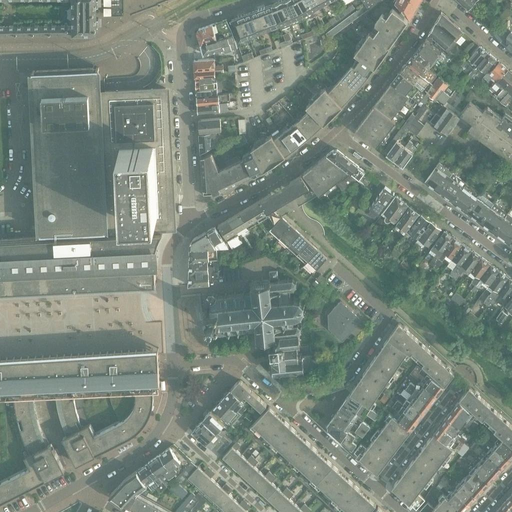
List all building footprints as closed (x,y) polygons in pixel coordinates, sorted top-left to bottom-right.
[(97,0),(0,0),(0,35),(96,34),(96,26),(98,26),(98,18),(96,19),(96,6),(98,6),(97,0)] [(291,26),(303,21),(293,0),(284,0),(282,1),(291,26)] [(293,0),(303,21),(314,15),(312,12),(305,0),(293,0)] [(312,12),(322,7),(317,0),(305,0),(312,12)] [(361,0),(365,4),(326,34),(329,38),(369,9),(377,3),(379,0),(361,0)] [(418,3),(412,0),(396,0),(395,2),(410,19),(410,17),(413,12),(418,3)] [(474,0),(456,0),(468,10),(477,17),(481,13),(472,5),(476,1),(474,0)] [(281,30),(291,26),(282,1),(272,5),(280,26),(279,26),(281,30)] [(270,30),(279,26),(280,26),(272,5),(262,9),(270,30)] [(371,33),(390,47),(390,46),(408,21),(404,17),(393,8),(387,17),(382,14),(375,24),(376,25),(371,33)] [(497,19),(502,24),(511,13),(507,8),(497,19)] [(260,34),(270,30),(262,9),(251,13),(260,34)] [(249,38),(260,34),(251,13),(241,17),(249,38)] [(435,23),(434,24),(453,40),(457,42),(460,46),(466,39),(468,42),(471,39),(464,32),(462,30),(441,13),(435,23)] [(239,42),(249,38),(241,17),(231,21),(239,42)] [(197,32),(201,45),(217,41),(214,35),(220,33),(223,35),(224,39),(234,36),(231,27),(227,19),(227,20),(210,25),(199,29),(197,32)] [(495,35),(506,45),(507,36),(507,21),(495,35)] [(493,23),(489,27),(493,31),(497,27),(493,23)] [(428,35),(426,38),(443,52),(445,49),(448,52),(457,42),(453,40),(434,24),(428,35)] [(371,33),(370,32),(354,53),(358,56),(359,56),(375,67),(390,47),(371,33)] [(217,41),(201,45),(204,55),(225,49),(226,52),(232,50),(238,49),(238,48),(234,36),(224,39),(217,41)] [(425,39),(417,50),(434,63),(438,58),(442,61),(446,57),(425,39)] [(474,41),(466,51),(470,54),(478,45),(474,41)] [(466,63),(474,70),(488,53),(480,46),(466,63)] [(417,50),(413,56),(429,69),(434,63),(417,50)] [(488,53),(474,70),(468,76),(472,80),(479,71),(481,73),(483,71),(485,73),(496,59),(488,53)] [(359,56),(358,56),(353,63),(369,76),(374,68),(375,68),(375,67),(359,56)] [(408,62),(407,63),(431,83),(437,75),(429,69),(413,56),(412,56),(408,62)] [(217,92),(217,95),(222,95),(221,80),(220,80),(219,73),(223,72),(223,66),(215,67),(215,59),(194,60),(195,78),(212,77),(216,77),(216,83),(217,86),(217,89),(217,92)] [(499,62),(496,59),(485,73),(486,74),(483,78),(488,82),(492,78),(497,81),(507,69),(499,62)] [(353,63),(347,71),(362,84),(369,76),(353,63)] [(406,64),(400,72),(416,85),(426,93),(433,84),(431,83),(407,63),(406,64)] [(0,275),(0,290),(156,283),(156,264),(155,259),(156,255),(156,251),(157,246),(158,242),(159,238),(161,234),(163,230),(162,230),(161,231),(157,231),(157,227),(172,226),(166,88),(100,92),(99,83),(99,68),(96,68),(96,69),(35,72),(35,71),(32,71),(41,233),(43,233),(43,232),(46,231),(46,237),(0,239),(1,255),(5,255),(6,269),(2,270),(2,271),(4,271),(4,275),(0,275)] [(511,73),(507,69),(497,81),(501,86),(498,89),(501,91),(511,79),(511,73)] [(341,78),(356,91),(362,84),(347,71),(341,78)] [(392,82),(409,96),(411,97),(419,103),(420,101),(426,93),(416,85),(400,72),(392,82)] [(433,84),(426,93),(430,96),(443,106),(446,101),(456,89),(440,76),(433,84)] [(335,85),(349,99),(356,91),(341,78),(335,85)] [(511,94),(511,79),(501,91),(504,94),(507,91),(509,92),(501,102),(503,105),(511,95),(511,94)] [(386,90),(403,104),(409,96),(392,82),(386,90)] [(196,84),(196,91),(217,89),(217,86),(216,83),(196,84)] [(328,91),(342,106),(343,105),(349,99),(335,85),(329,91),(328,91)] [(306,106),(310,109),(324,123),(342,106),(328,91),(329,91),(325,87),(306,106)] [(386,90),(380,98),(398,111),(403,104),(386,90)] [(222,95),(217,95),(197,97),(197,105),(226,102),(230,102),(230,93),(226,93),(227,94),(222,95)] [(426,93),(420,101),(423,103),(425,105),(428,102),(427,101),(430,96),(426,93)] [(398,111),(380,98),(374,105),(392,119),(398,111)] [(511,135),(509,133),(510,131),(502,125),(501,127),(497,125),(503,117),(487,106),(486,107),(485,107),(483,110),(470,101),(461,112),(462,113),(463,114),(473,120),(472,121),(473,121),(474,121),(474,122),(469,128),(511,159),(511,170),(511,172),(511,173),(511,135)] [(226,102),(197,105),(198,113),(220,111),(229,110),(228,106),(232,106),(232,102),(230,102),(226,102)] [(421,105),(419,108),(424,112),(428,107),(427,106),(425,105),(423,103),(421,105)] [(392,119),(374,105),(355,130),(377,146),(395,122),(392,119)] [(444,106),(438,115),(453,126),(460,118),(447,108),(444,106)] [(310,109),(303,116),(316,130),(323,124),(324,123),(310,109)] [(397,141),(405,130),(414,118),(415,116),(412,114),(384,151),(387,154),(397,141)] [(453,126),(438,115),(437,114),(431,122),(447,135),(453,126)] [(303,116),(296,122),(309,137),(316,130),(303,116)] [(199,120),(200,132),(221,130),(220,118),(199,120)] [(414,118),(405,130),(421,142),(422,140),(417,136),(424,125),(418,121),(414,118)] [(246,134),(245,119),(238,119),(239,134),(246,134)] [(289,128),(301,143),(309,137),(296,122),(289,128)] [(289,128),(281,133),(293,149),(301,143),(289,128)] [(274,139),(285,155),(293,149),(281,133),(279,130),(272,134),(274,138),(274,139)] [(200,135),(201,154),(216,146),(216,143),(224,141),(222,132),(216,132),(200,135)] [(252,149),(263,171),(285,155),(274,139),(274,138),(272,134),(252,149)] [(397,141),(387,154),(395,160),(405,147),(397,141)] [(405,147),(395,160),(403,166),(404,166),(413,153),(405,147)] [(245,158),(253,175),(263,171),(251,150),(243,154),(245,158)] [(327,155),(351,173),(352,174),(338,185),(342,191),(358,179),(359,180),(365,171),(358,166),(337,150),(333,150),(327,155)] [(253,175),(245,158),(241,160),(239,156),(225,162),(227,167),(219,170),(211,153),(201,158),(203,191),(204,194),(203,194),(204,195),(214,194),(253,175)] [(311,191),(311,192),(313,196),(318,193),(320,195),(349,172),(350,173),(351,173),(327,155),(318,162),(303,173),(301,175),(311,191)] [(425,182),(439,192),(453,173),(439,163),(425,182)] [(439,192),(452,202),(466,184),(466,183),(453,173),(439,192)] [(311,191),(301,175),(290,182),(298,195),(304,191),(307,194),(311,192),(311,191)] [(280,187),(271,193),(279,207),(288,201),(298,195),(290,182),(280,187)] [(466,184),(452,202),(466,212),(480,194),(466,184)] [(368,212),(375,218),(378,214),(379,215),(395,194),(385,187),(369,208),(371,209),(368,212)] [(270,216),(269,216),(275,225),(282,217),(273,210),(279,207),(271,193),(260,200),(270,216)] [(480,194),(466,212),(480,223),(494,204),(480,194)] [(385,218),(385,219),(385,221),(386,222),(387,223),(389,223),(390,222),(394,224),(396,221),(409,204),(404,201),(396,195),(381,215),(385,218)] [(270,216),(260,200),(249,206),(259,222),(269,216),(270,216)] [(480,223),(494,233),(505,217),(507,214),(494,204),(480,223)] [(407,231),(410,226),(420,213),(410,205),(395,226),(404,234),(407,231)] [(239,212),(249,229),(259,222),(249,206),(239,212)] [(239,212),(229,218),(239,235),(249,229),(239,212)] [(407,231),(418,239),(432,221),(424,216),(422,214),(412,227),(410,226),(407,231)] [(270,231),(279,239),(292,225),(283,216),(282,217),(275,225),(270,231)] [(511,221),(505,217),(494,233),(507,242),(507,243),(508,243),(511,236),(511,221)] [(239,235),(229,218),(218,225),(228,241),(239,235)] [(432,221),(418,239),(429,248),(433,243),(431,242),(441,228),(432,221)] [(279,239),(287,247),(300,233),(292,225),(279,239)] [(212,242),(216,248),(229,246),(227,243),(217,226),(206,232),(212,242)] [(433,260),(436,263),(454,238),(445,231),(429,252),(435,257),(433,260)] [(212,242),(206,232),(193,240),(191,243),(190,249),(203,248),(209,248),(216,248),(212,242)] [(287,247),(296,255),(309,241),(300,233),(287,247)] [(454,238),(436,263),(439,265),(442,261),(442,262),(447,255),(453,259),(463,244),(454,238)] [(296,255),(305,263),(318,249),(309,241),(296,255)] [(463,244),(453,259),(458,263),(453,270),(454,270),(451,274),(454,276),(473,251),(463,244)] [(246,254),(248,257),(251,255),(246,246),(240,250),(244,256),(246,254)] [(190,249),(190,261),(209,259),(218,259),(217,248),(216,248),(209,248),(203,248),(190,249)] [(318,249),(305,263),(315,272),(328,258),(318,249)] [(471,272),(482,257),(473,251),(454,276),(457,278),(460,274),(460,275),(465,268),(471,272)] [(388,258),(399,266),(402,262),(391,254),(388,258)] [(469,287),(472,289),(491,264),(489,262),(482,257),(471,272),(476,276),(471,283),(472,283),(469,287)] [(209,259),(190,261),(189,285),(210,283),(240,280),(239,275),(238,268),(223,270),(224,275),(220,270),(219,259),(218,259),(209,259)] [(403,261),(402,262),(399,266),(398,267),(405,273),(410,266),(403,261)] [(491,264),(472,289),(475,291),(478,288),(483,281),(489,286),(500,271),(491,264)] [(271,357),(269,357),(269,363),(272,362),(273,374),(298,371),(298,373),(300,372),(300,371),(313,369),(313,368),(315,367),(316,365),(316,361),(314,359),(312,359),(312,355),(302,356),(301,353),(297,354),(296,346),(306,345),(305,335),(301,335),(300,334),(302,332),(303,331),(302,331),(301,328),(302,327),(302,326),(301,327),(298,325),(298,324),(297,325),(294,325),(293,316),(296,316),(296,318),(297,318),(297,316),(301,314),(302,315),(303,314),(302,313),(304,309),(306,309),(306,308),(305,308),(304,303),(306,303),(305,301),(304,302),(300,299),(301,298),(300,297),(299,298),(295,298),(295,296),(294,296),(294,298),(291,298),(291,290),(293,289),(294,290),(295,290),(294,289),(297,286),(297,287),(298,286),(297,285),(296,282),(297,282),(297,281),(296,281),(293,279),(293,278),(292,280),(289,280),(289,278),(287,278),(287,281),(280,281),(279,279),(278,279),(277,271),(269,271),(270,279),(269,279),(263,280),(259,280),(259,281),(253,281),(253,280),(252,281),(252,283),(249,284),(250,285),(252,285),(253,292),(245,293),(245,291),(243,292),(244,293),(236,294),(236,292),(234,292),(235,294),(227,295),(226,293),(225,293),(225,295),(217,296),(217,294),(215,294),(214,293),(214,292),(212,292),(212,293),(210,294),(209,293),(208,293),(209,294),(207,296),(206,296),(206,297),(206,300),(206,301),(207,301),(209,303),(209,304),(210,304),(210,303),(211,306),(210,306),(210,308),(211,308),(211,310),(208,310),(208,308),(206,308),(206,310),(204,310),(204,312),(206,312),(206,314),(207,314),(208,314),(208,318),(207,318),(207,319),(207,320),(205,321),(206,322),(207,322),(208,324),(209,324),(209,322),(211,322),(211,325),(212,325),(213,327),(214,331),(213,331),(213,333),(212,333),(212,334),(214,334),(214,336),(215,336),(216,334),(220,334),(220,336),(221,335),(222,333),(238,332),(238,334),(240,333),(240,332),(247,331),(248,333),(249,333),(249,331),(257,330),(258,337),(255,338),(255,339),(258,339),(258,342),(260,342),(259,341),(265,341),(266,341),(266,340),(268,340),(269,340),(275,339),(275,340),(276,340),(276,341),(275,341),(276,341),(276,347),(276,348),(271,348),(270,348),(270,349),(271,356),(271,357)] [(500,271),(489,286),(495,290),(489,297),(489,296),(484,303),(488,306),(491,302),(509,277),(500,271)] [(317,279),(321,282),(325,278),(321,274),(317,279)] [(511,279),(509,277),(491,302),(494,305),(496,301),(497,301),(499,298),(505,302),(511,292),(511,279)] [(452,299),(460,306),(464,301),(465,299),(457,293),(452,299)] [(511,314),(511,296),(505,305),(502,310),(496,318),(502,322),(509,312),(511,314)] [(329,329),(343,342),(362,320),(341,301),(328,315),(329,329)] [(464,301),(460,306),(469,313),(472,308),(464,301)] [(350,393),(370,407),(408,352),(411,354),(445,386),(455,374),(408,330),(399,323),(377,355),(350,393)] [(0,502),(65,470),(128,437),(131,436),(134,434),(137,432),(139,430),(141,428),(144,425),(146,422),(147,420),(149,417),(150,414),(152,410),(152,407),(153,404),(154,401),(154,397),(154,394),(153,388),(161,387),(159,348),(0,357),(0,502)] [(420,381),(439,395),(445,387),(444,386),(421,368),(418,366),(415,371),(417,373),(420,372),(424,376),(420,381)] [(231,389),(242,398),(245,395),(256,405),(253,409),(259,414),(267,405),(240,380),(231,389)] [(408,385),(432,403),(439,395),(420,381),(416,386),(410,382),(408,385)] [(407,398),(425,412),(432,403),(408,385),(405,388),(411,393),(407,398)] [(460,399),(477,414),(511,446),(511,425),(470,387),(460,399)] [(231,389),(223,398),(240,413),(244,410),(239,406),(244,401),(242,398),(231,389)] [(344,402),(360,413),(364,408),(367,405),(370,407),(350,393),(344,402)] [(223,398),(223,397),(223,398),(215,406),(215,407),(232,422),(240,413),(223,398)] [(425,412),(407,398),(403,403),(397,399),(395,402),(419,420),(425,412)] [(459,400),(453,408),(476,426),(479,423),(473,419),(477,414),(460,399),(460,400),(459,400)] [(360,413),(344,402),(338,410),(354,422),(358,417),(360,413)] [(398,410),(393,416),(412,430),(419,420),(395,402),(392,406),(398,410)] [(369,511),(376,505),(348,479),(276,413),(269,407),(264,412),(250,428),(259,437),(263,433),(348,511),(369,511)] [(380,413),(371,407),(367,413),(376,419),(380,413)] [(447,416),(465,430),(468,426),(474,430),(476,426),(453,408),(447,416)] [(338,410),(332,419),(349,430),(351,427),(350,427),(354,422),(338,410)] [(225,437),(231,442),(235,438),(226,431),(223,431),(219,428),(223,424),(211,412),(210,412),(203,419),(222,436),(223,435),(225,437)] [(244,418),(250,423),(253,420),(247,415),(244,418)] [(378,433),(397,448),(412,430),(393,416),(392,415),(378,433)] [(441,424),(464,442),(467,439),(461,434),(465,430),(447,416),(441,424)] [(222,436),(203,419),(193,431),(212,448),(212,447),(220,454),(231,442),(225,437),(223,435),(222,436)] [(349,430),(332,419),(328,425),(328,429),(329,429),(352,450),(359,441),(361,439),(349,430)] [(359,425),(367,431),(371,425),(363,420),(359,425)] [(434,433),(453,448),(455,448),(463,454),(470,446),(464,442),(441,424),(434,433)] [(367,431),(359,425),(355,430),(363,436),(367,431)] [(397,448),(378,433),(367,448),(361,443),(354,452),(378,474),(384,466),(397,448)] [(426,443),(445,458),(453,448),(434,433),(426,443)] [(494,445),(511,460),(511,458),(511,448),(501,438),(494,445)] [(223,457),(232,466),(242,455),(237,450),(241,445),(237,442),(223,457)] [(426,443),(407,468),(426,482),(445,458),(426,443)] [(175,475),(176,478),(183,483),(189,477),(198,467),(174,445),(160,455),(175,475)] [(494,445),(488,452),(504,467),(511,460),(494,445)] [(481,460),(497,475),(504,467),(488,452),(481,460)] [(175,475),(160,455),(148,463),(167,486),(172,482),(176,478),(175,475)] [(242,455),(232,466),(241,474),(255,458),(252,455),(247,460),(242,455)] [(241,474),(250,482),(260,471),(254,466),(259,461),(255,458),(241,474)] [(497,475),(481,460),(474,467),(490,482),(497,475)] [(138,470),(147,482),(152,488),(157,495),(160,493),(167,486),(148,463),(138,470)] [(198,467),(189,477),(198,485),(212,470),(208,467),(204,471),(198,466),(198,467)] [(474,467),(467,474),(484,489),(490,482),(474,467)] [(426,482),(407,468),(392,487),(393,488),(408,502),(417,510),(425,500),(418,493),(426,482)] [(147,482),(138,470),(126,478),(110,495),(122,504),(123,504),(124,503),(130,506),(129,508),(136,511),(168,511),(133,493),(136,490),(146,483),(147,482)] [(198,485),(207,493),(217,483),(211,478),(215,473),(212,470),(198,485)] [(250,482),(259,490),(273,474),(269,471),(265,476),(260,471),(250,482)] [(273,474),(259,490),(268,498),(277,487),(272,482),(276,478),(273,474)] [(467,474),(461,482),(477,497),(484,489),(467,474)] [(171,488),(183,499),(188,492),(176,482),(171,488)] [(477,497),(461,482),(454,489),(470,504),(477,497)] [(207,493),(216,501),(230,486),(226,483),(222,488),(217,483),(207,493)] [(230,486),(216,501),(224,510),(234,499),(229,494),(233,489),(230,486)] [(283,492),(277,487),(268,498),(277,506),(291,491),(287,488),(283,492)] [(470,504),(454,489),(447,496),(464,511),(470,504)] [(294,494),(291,491),(277,506),(283,511),(287,511),(295,504),(290,499),(294,494)] [(175,511),(180,511),(195,495),(192,492),(175,511)] [(196,511),(207,501),(198,494),(195,498),(200,501),(190,511),(196,511)] [(419,511),(418,511),(463,511),(446,496),(434,508),(428,502),(419,511)] [(224,510),(227,511),(238,511),(247,502),(244,499),(240,504),(234,499),(224,510)] [(499,508),(502,511),(511,511),(511,505),(506,500),(499,508)] [(238,511),(248,511),(247,510),(251,506),(247,502),(238,511)]
